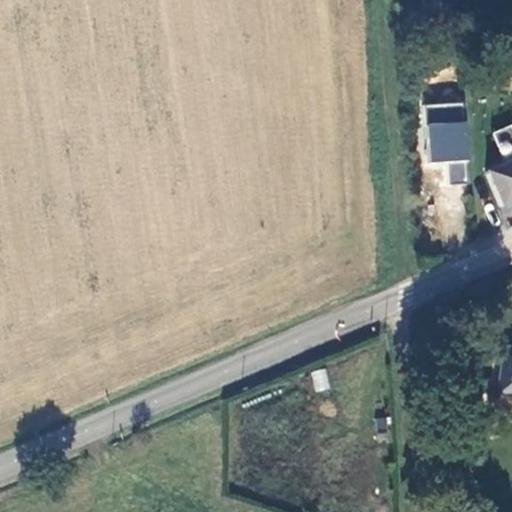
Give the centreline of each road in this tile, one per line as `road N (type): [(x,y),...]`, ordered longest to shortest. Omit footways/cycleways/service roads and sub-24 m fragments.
road 1 (tertiary): [(0,472),(511,250)]
road 2 (track): [(422,511),(423,359),(404,295)]
